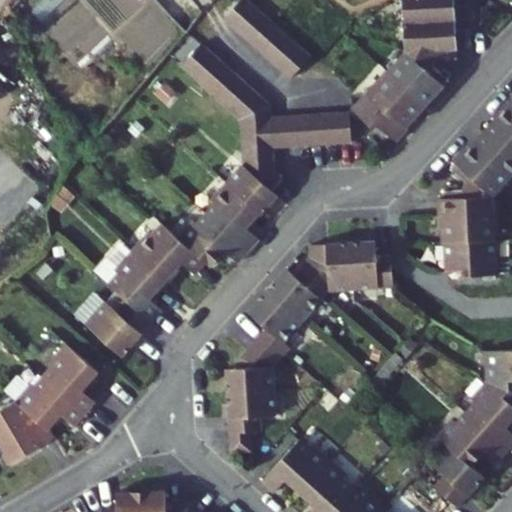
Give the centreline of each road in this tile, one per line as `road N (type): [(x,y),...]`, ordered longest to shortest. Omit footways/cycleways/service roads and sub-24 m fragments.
road 1 (residential): [(155,418),(196,332),(324,188),(392,182),(511,47)]
road 2 (residential): [(22,511),(120,453),(155,418)]
road 3 (residential): [(155,418),(260,511)]
